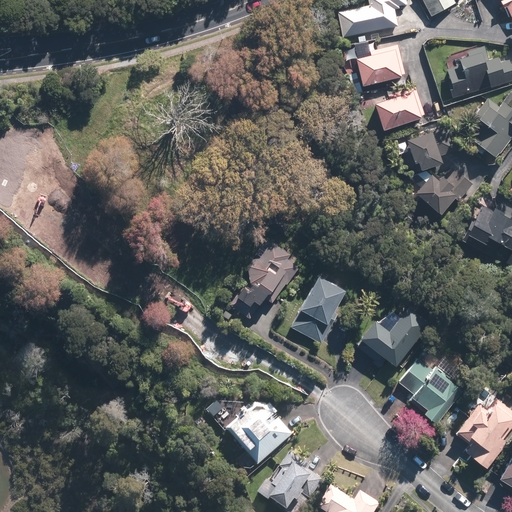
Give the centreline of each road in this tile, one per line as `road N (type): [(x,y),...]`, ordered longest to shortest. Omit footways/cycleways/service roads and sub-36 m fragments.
road 1 (secondary): [(244,0),(192,21),(64,47)]
road 2 (residential): [(345,409),(462,511)]
